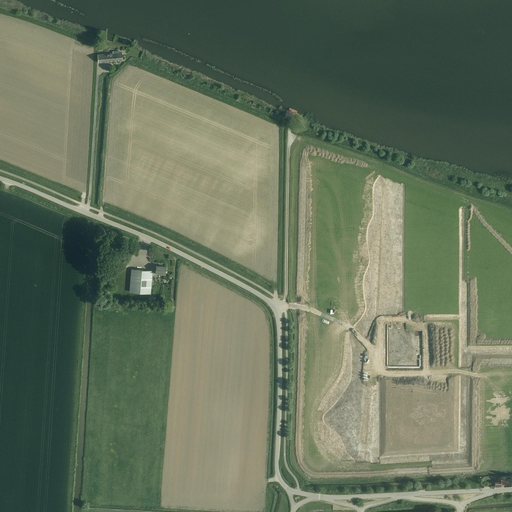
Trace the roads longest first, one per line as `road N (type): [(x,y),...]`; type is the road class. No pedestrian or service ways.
road 1 (unclassified): [(274,311),(175,250),(0,178)]
road 2 (unclassified): [(288,489),(276,470),(274,311)]
road 3 (track): [(284,307),(288,130)]
